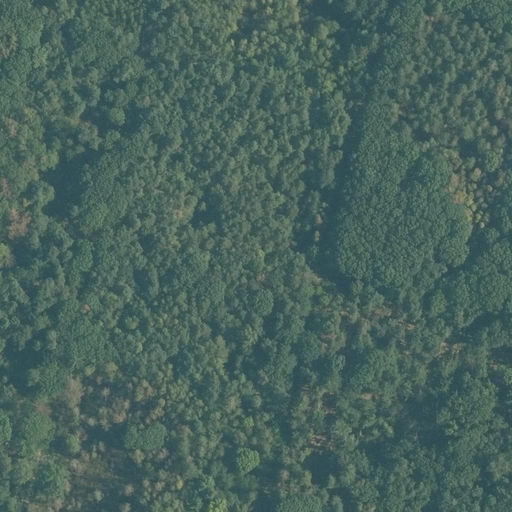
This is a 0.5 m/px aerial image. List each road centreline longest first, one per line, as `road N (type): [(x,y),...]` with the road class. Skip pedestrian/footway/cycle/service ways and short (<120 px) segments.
road 1 (track): [(86,275),(25,511)]
road 2 (track): [(139,52),(86,275)]
road 3 (track): [(367,99),(315,309)]
road 4 (track): [(315,309),(266,511)]
road 5 (track): [(511,325),(322,280)]
road 6 (track): [(0,21),(139,52)]
